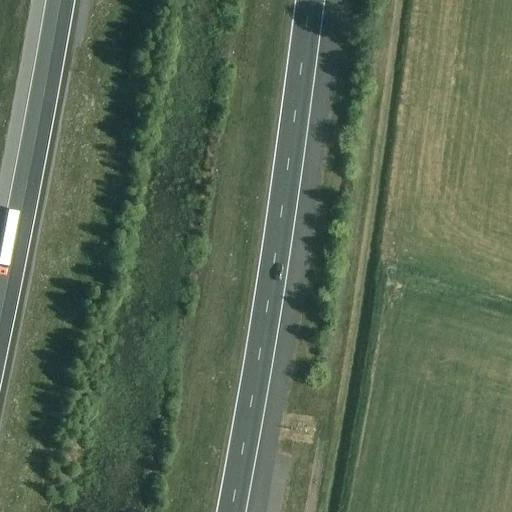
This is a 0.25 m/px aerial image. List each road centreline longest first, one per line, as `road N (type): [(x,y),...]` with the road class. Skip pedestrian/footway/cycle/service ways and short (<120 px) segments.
road 1 (motorway): [(235,511),(315,0)]
road 2 (motorway): [(59,0),(0,313)]
